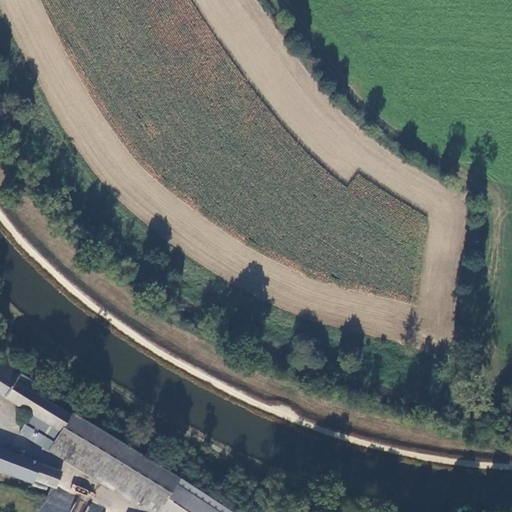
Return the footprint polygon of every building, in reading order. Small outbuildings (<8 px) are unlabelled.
[(69,414),(14,379),(20,370),(0,357),(0,392),(32,413),(26,423),(34,428),(41,417),(59,429),(69,414)] [(221,511),(69,414),(59,429),(52,440),(52,441),(161,511),(221,511)] [(43,434),(52,440),(59,429),(41,417),(34,428),(43,434)] [(34,428),(26,423),(20,432),(37,443),(43,434),(34,428)] [(0,470),(29,483),(31,479),(53,489),(60,473),(0,446),(0,470)]
